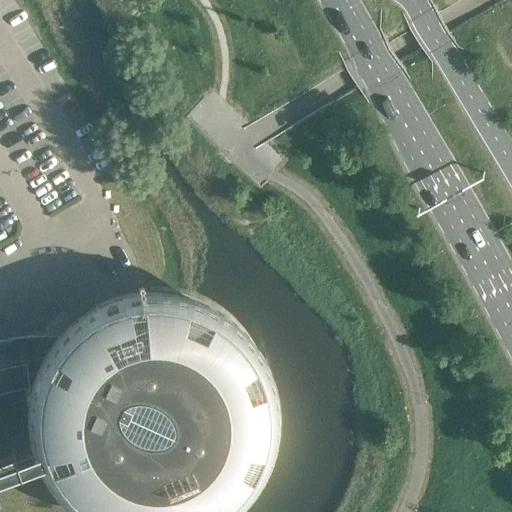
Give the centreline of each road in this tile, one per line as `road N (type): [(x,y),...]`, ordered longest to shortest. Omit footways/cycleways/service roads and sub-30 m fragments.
road 1 (secondary): [(340,0),(511,312)]
road 2 (unknown): [(0,36),(89,187),(91,215),(82,229),(51,229)]
road 3 (secondary): [(511,168),(413,0)]
